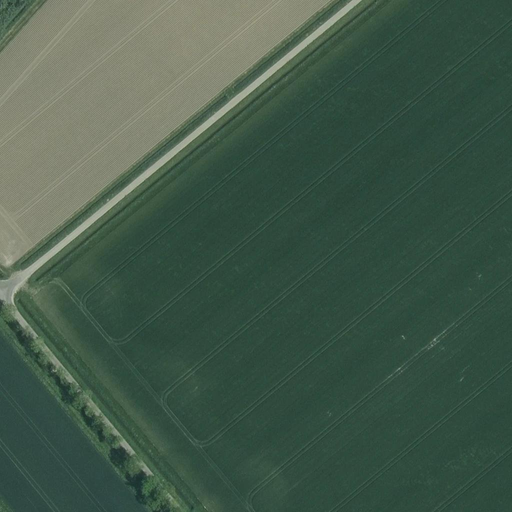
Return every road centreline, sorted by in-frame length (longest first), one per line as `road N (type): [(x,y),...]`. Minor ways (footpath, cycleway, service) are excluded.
road 1 (unclassified): [(0,291),(358,0)]
road 2 (unclassified): [(177,511),(0,295)]
